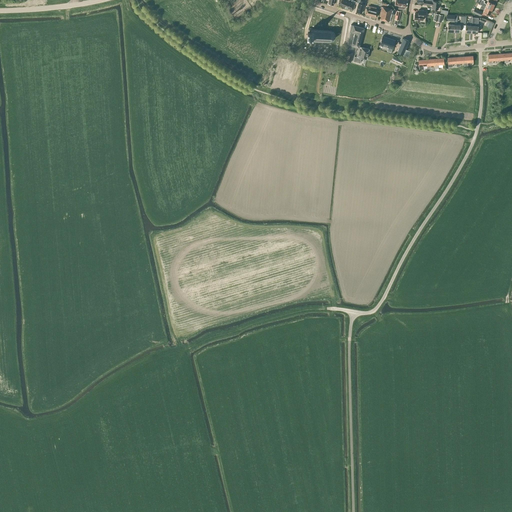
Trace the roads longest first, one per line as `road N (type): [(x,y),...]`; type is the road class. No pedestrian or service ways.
road 1 (unclassified): [(354,315),(378,306),(471,144),(481,106),(479,45)]
road 2 (unclassified): [(353,511),(354,315)]
road 3 (unclassified): [(193,345),(309,309),(354,315)]
road 4 (track): [(320,121),(327,99),(371,105),(390,98),(410,75),(419,44)]
